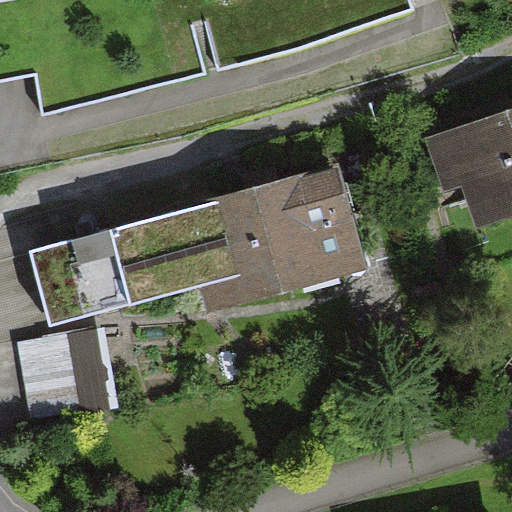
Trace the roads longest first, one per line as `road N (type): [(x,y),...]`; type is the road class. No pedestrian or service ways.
road 1 (residential): [(511,36),(425,80),(77,175),(0,221)]
road 2 (residential): [(511,429),(224,511)]
